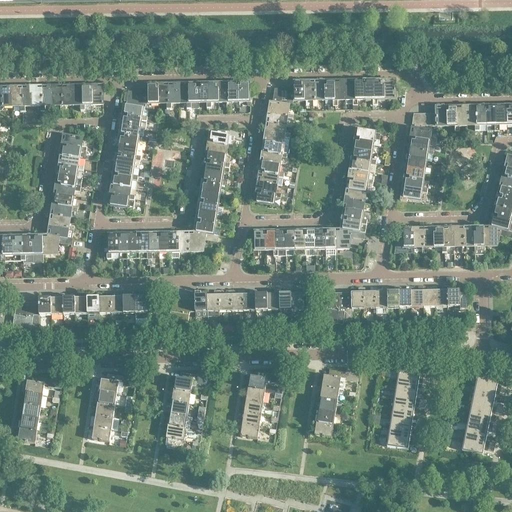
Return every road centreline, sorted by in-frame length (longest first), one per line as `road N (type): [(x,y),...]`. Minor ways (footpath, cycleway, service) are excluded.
road 1 (residential): [(481,357),(0,361)]
road 2 (residential): [(96,227),(186,226),(205,120),(256,122)]
road 3 (residential): [(402,118),(349,119),(331,224),(242,223)]
road 4 (residential): [(0,230),(37,230),(57,124),(111,123)]
road 5 (residential): [(511,145),(502,144),(482,222),(389,225)]
road 6 (residential): [(264,78),(403,74),(416,93)]
road 7 (residential): [(87,284),(234,280)]
road 8 (residential): [(234,280),(381,277)]
road 9 (residential): [(119,81),(264,78)]
